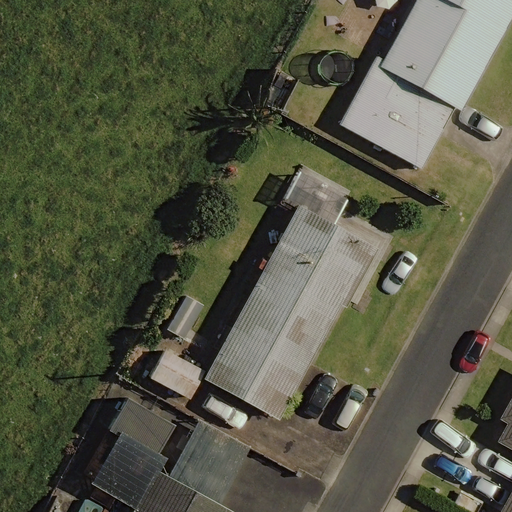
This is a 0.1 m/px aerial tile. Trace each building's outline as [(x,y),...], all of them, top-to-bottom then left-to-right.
[(417,172),(511,0),(412,0),(380,59),(377,56),(337,129),(417,172)] [(365,251),(290,211),(197,382),(272,422),(365,251)] [(200,369),(167,354),(153,383),(187,398),(200,369)] [(491,441),(511,452),(511,481),(494,511),(511,511),(511,386),(494,419),(501,423),(491,441)] [(174,427),(129,401),(109,436),(154,462),(174,427)] [(130,511),(221,511),(151,474),(130,511)]
